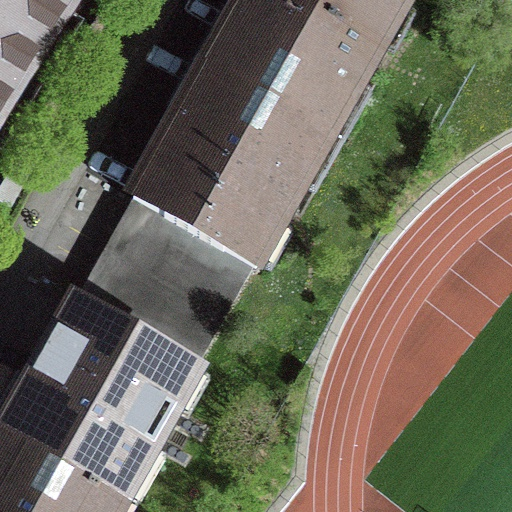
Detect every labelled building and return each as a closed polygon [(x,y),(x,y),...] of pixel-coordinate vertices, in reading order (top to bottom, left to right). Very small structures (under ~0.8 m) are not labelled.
[(0,0),(0,123),(78,0),(0,0)] [(391,0),(245,0),(206,70),(326,137),(400,5),(391,0)] [(326,137),(206,70),(134,199),(139,201),(248,262),(254,266),(326,137)] [(139,201),(79,307),(188,368),(248,262),(139,201)] [(74,305),(1,435),(122,502),(195,372),(188,368),(79,307),(74,305)] [(116,511),(122,502),(1,435),(0,437),(0,511),(116,511)]
